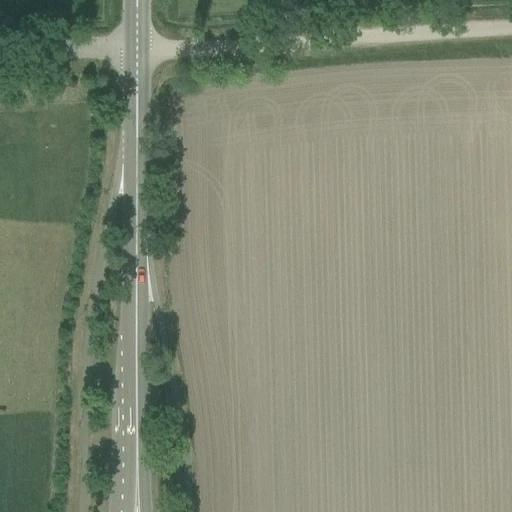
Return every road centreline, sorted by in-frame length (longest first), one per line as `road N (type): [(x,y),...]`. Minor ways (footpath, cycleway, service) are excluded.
road 1 (tertiary): [(135,472),(135,52)]
road 2 (track): [(511,29),(135,52)]
road 3 (unclassified): [(0,53),(135,52)]
